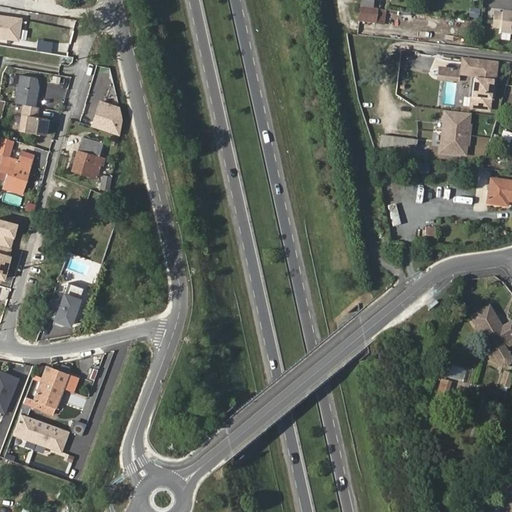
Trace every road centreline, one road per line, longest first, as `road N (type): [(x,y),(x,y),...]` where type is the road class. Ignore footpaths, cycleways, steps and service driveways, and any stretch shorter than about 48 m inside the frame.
road 1 (primary): [(351,511),(236,0)]
road 2 (primary): [(194,0),(305,511)]
road 3 (residential): [(5,348),(50,169),(109,0)]
road 4 (residential): [(113,0),(179,275),(173,333)]
road 5 (tertiary): [(181,482),(369,327)]
road 6 (residential): [(5,348),(52,350),(173,333)]
road 7 (tertiary): [(511,256),(445,269),(369,327)]
road 8 (residential): [(146,479),(135,463),(135,431),(173,333)]
